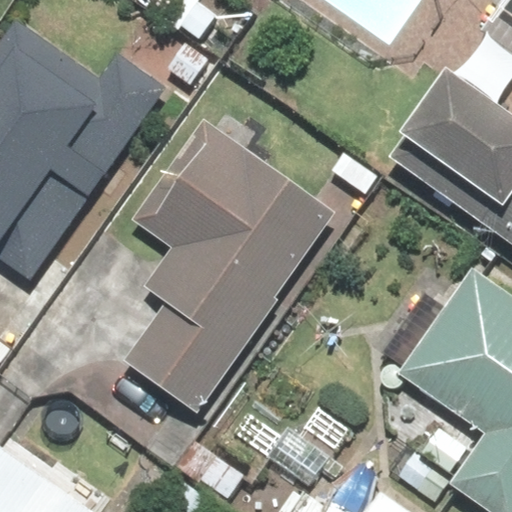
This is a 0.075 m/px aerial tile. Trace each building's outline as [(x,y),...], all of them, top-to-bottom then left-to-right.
[(511,0),(483,40),(511,61),(511,0)] [(17,20),(0,45),(0,270),(34,295),(170,99),(121,65),(108,83),(17,20)] [(511,124),(452,80),(402,146),(507,225),(492,244),(511,259),(511,124)] [(201,419),(309,258),(325,269),(354,225),(205,125),(135,230),(171,255),(142,298),(162,312),(125,367),(201,419)] [(511,511),(511,297),(478,273),(402,381),(487,441),(451,492),(480,511),(511,511)] [(80,511),(0,458),(0,511),(80,511)] [(408,511),(384,495),(372,511),(408,511)]
